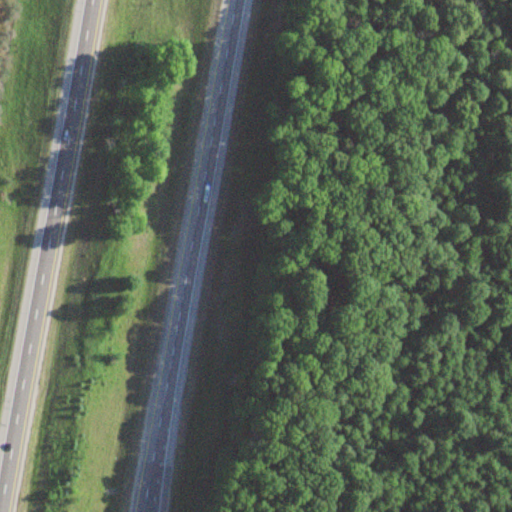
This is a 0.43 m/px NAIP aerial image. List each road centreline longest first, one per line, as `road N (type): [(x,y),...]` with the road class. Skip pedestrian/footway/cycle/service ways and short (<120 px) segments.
road 1 (motorway): [(146,511),(236,0)]
road 2 (motorway): [(91,0),(1,511)]
